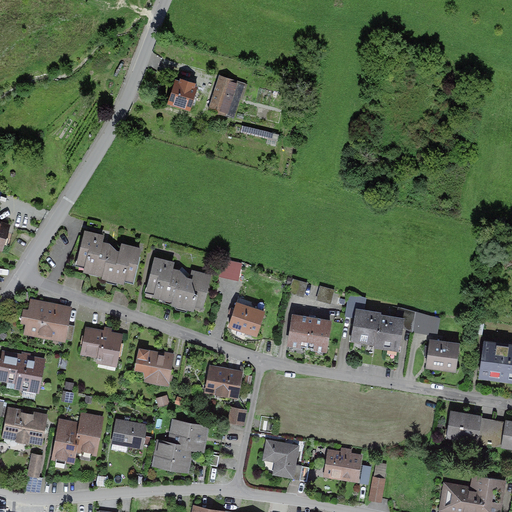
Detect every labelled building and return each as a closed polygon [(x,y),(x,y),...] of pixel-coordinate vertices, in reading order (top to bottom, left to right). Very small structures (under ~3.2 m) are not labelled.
[(238,81),(221,76),(210,110),(227,115),(238,81)] [(181,81),(177,80),(169,102),(191,109),(198,87),(196,86),(197,83),(182,79),(181,81)] [(9,226),(0,223),(0,250),(1,251),(9,226)] [(105,236),(86,231),(77,266),(85,268),(84,272),(102,277),(102,279),(124,285),(126,281),(134,283),(143,248),(122,243),(120,251),(117,250),(112,244),(104,241),(105,236)] [(175,263),(156,258),(147,293),(155,295),(154,298),(173,303),(172,306),(195,312),(196,307),(203,309),(212,275),(192,269),(190,278),(187,277),(182,271),(174,268),(175,263)] [(239,263),(223,259),(219,276),(235,280),(239,263)] [(308,283),(293,279),(290,291),(304,295),(308,283)] [(336,290),(321,286),(317,298),(332,302),(336,290)] [(347,307),(356,309),(362,310),(365,297),(349,292),(347,307)] [(71,308),(31,300),(29,311),(24,310),(22,323),(27,324),(25,334),(65,341),(71,308)] [(265,313),(237,304),(230,325),(258,334),(265,313)] [(403,329),(413,332),(416,312),(397,307),(396,317),(405,319),(403,329)] [(350,342),(374,346),(377,330),(378,330),(381,314),(381,313),(362,310),(356,309),(350,342)] [(416,312),(413,332),(430,335),(432,317),(416,312)] [(396,317),(381,314),(378,330),(377,330),(374,346),(374,348),(399,352),(403,329),(405,319),(396,317)] [(329,323),(292,317),(287,345),(324,352),(329,323)] [(86,327),(81,355),(98,358),(98,363),(117,367),(123,334),(86,327)] [(460,344),(430,340),(426,368),(456,372),(460,344)] [(511,345),(484,342),(480,378),(511,382),(511,345)] [(139,348),(134,371),(147,373),(145,382),(168,387),(175,355),(139,348)] [(45,359),(3,352),(2,361),(0,360),(0,380),(17,384),(16,388),(39,392),(45,359)] [(243,373),(211,367),(206,392),(238,398),(243,373)] [(157,398),(160,407),(170,404),(167,396),(157,398)] [(233,407),(230,424),(244,426),(247,410),(233,407)] [(47,418),(9,410),(3,438),(42,446),(44,433),(47,431),(45,428),(47,418)] [(481,417),(451,412),(447,438),(477,443),(481,417)] [(80,424),(59,420),(52,460),(74,464),(76,451),(96,455),(104,417),(82,413),(80,424)] [(148,423),(117,417),(112,442),(143,448),(148,423)] [(180,449),(193,451),(206,454),(210,426),(173,419),(169,442),(181,444),(180,449)] [(276,421),(264,419),(262,431),(273,434),(276,421)] [(504,424),(483,421),(481,436),(501,438),(504,424)] [(511,421),(506,421),(502,447),(511,448),(511,421)] [(266,439),(262,461),(276,464),(273,475),(300,480),(302,466),(297,465),(300,446),(266,439)] [(181,444),(169,442),(159,440),(154,468),(189,474),(193,451),(180,449),(181,444)] [(328,450),(324,477),(357,482),(361,455),(351,454),(351,451),(342,449),(341,452),(328,450)] [(220,455),(212,454),(210,466),(218,467),(220,455)] [(32,456),(29,476),(40,478),(43,457),(32,456)] [(388,464),(376,462),(369,501),(382,503),(388,464)] [(372,466),(363,464),(360,484),(369,485),(372,466)] [(471,491),(444,486),(440,511),(442,511),(504,511),(510,480),(474,474),(471,491)]
